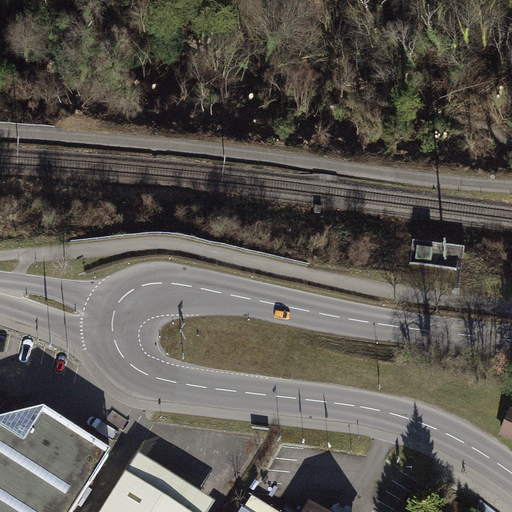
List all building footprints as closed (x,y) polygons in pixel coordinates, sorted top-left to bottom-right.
[(0,511),(73,511),(111,453),(45,411),(0,421),(0,511)] [(511,414),(503,433),(511,437),(511,414)] [(139,456),(127,475),(185,511),(209,511),(215,504),(139,456)] [(185,511),(127,475),(102,511),(185,511)] [(439,511),(462,511),(446,502),(439,511)]
